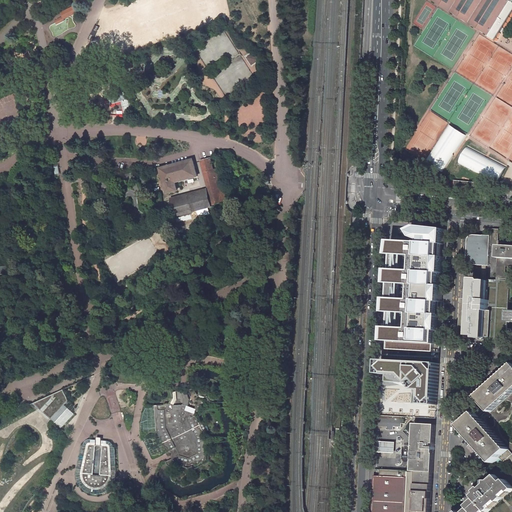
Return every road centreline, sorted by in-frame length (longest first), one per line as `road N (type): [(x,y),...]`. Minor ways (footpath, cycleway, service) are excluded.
road 1 (primary): [(364,204),(349,511)]
road 2 (primary): [(360,511),(378,206)]
road 3 (primary): [(379,192),(386,0)]
road 4 (primary): [(376,0),(365,190)]
road 5 (residential): [(452,350),(443,511)]
road 6 (residential): [(459,214),(452,350)]
